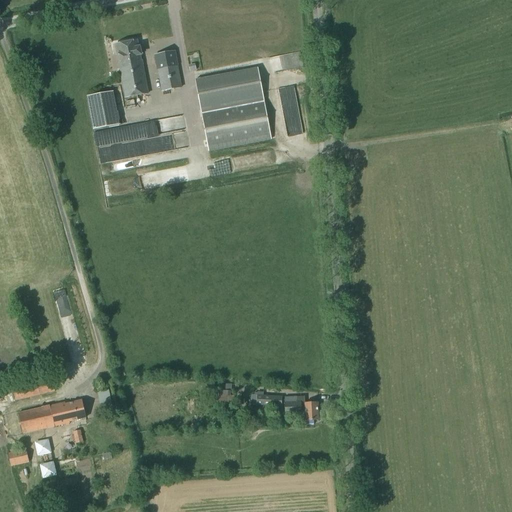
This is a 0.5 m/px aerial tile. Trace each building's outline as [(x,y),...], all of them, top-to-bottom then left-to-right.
[(119,45),(121,55),(118,55),(120,63),(118,64),(125,98),(148,94),(141,61),(140,61),(139,56),(140,55),(139,48),(137,48),(136,42),(119,45)] [(174,52),(154,56),(161,92),(181,88),(174,52)] [(271,140),(262,98),(257,68),(195,80),(200,110),(209,152),(271,140)] [(113,93),(87,97),(94,130),(119,125),(113,93)] [(51,378),(12,387),(16,402),(55,393),(51,378)] [(256,405),(281,407),(282,398),(263,397),(263,392),(257,392),(257,396),(252,396),(251,405),(256,405)] [(218,397),(217,405),(233,406),(233,398),(229,397),(229,394),(229,393),(219,393),(219,397),(218,397)] [(284,404),(284,413),(301,413),(301,412),(304,412),(305,425),(312,425),(312,421),(318,421),(317,404),(301,405),(301,403),(297,403),(297,398),(284,398),(284,404)] [(65,403),(18,414),(23,435),(70,424),(69,423),(86,419),(82,401),(65,404),(65,403)] [(73,433),(75,444),(83,443),(80,431),(73,433)] [(10,453),(7,454),(11,468),(29,463),(25,450),(17,452),(16,449),(10,451),(10,453)]
